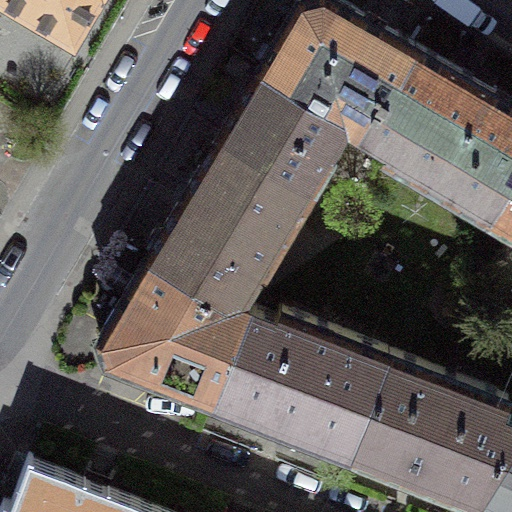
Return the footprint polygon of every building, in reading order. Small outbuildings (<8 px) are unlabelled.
[(22,0),(72,29),(88,0),(22,0)] [(295,0),(259,62),(347,114),(345,117),(358,124),(381,87),(387,90),(416,40),(370,13),(346,0),(295,0)] [(511,164),(490,151),(511,113),(511,96),(467,70),(416,40),(387,90),(381,87),(358,124),(388,141),(382,150),(486,210),(511,167),(511,164)] [(226,118),(219,129),(311,183),(333,147),(329,145),(345,117),(347,114),(259,62),(226,118)] [(511,113),(490,151),(511,164),(511,167),(486,210),(511,225),(511,113)] [(311,183),(219,129),(183,189),(148,250),(235,301),(238,296),(256,265),(261,268),(311,183)] [(214,396),(252,302),(238,296),(235,301),(148,250),(139,264),(99,332),(106,354),(214,396)] [(282,422),(349,448),(390,345),(279,302),(276,311),(252,302),(214,396),(282,422)] [(390,345),(349,448),(414,474),(478,499),(511,442),(511,413),(503,410),(510,392),(390,345)] [(511,511),(511,442),(478,499),(511,511)] [(176,511),(109,485),(110,484),(108,483),(107,484),(96,480),(85,476),(86,474),(84,473),(83,475),(32,455),(32,453),(29,452),(11,498),(4,495),(0,504),(0,511),(176,511)]
